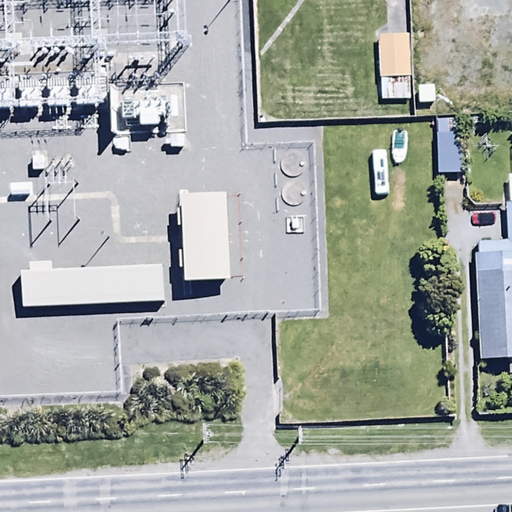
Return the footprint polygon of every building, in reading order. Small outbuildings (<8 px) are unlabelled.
[(406,37),(376,38),(377,102),(408,101),(406,37)] [(468,56),(452,56),(452,91),(468,91),(468,56)] [(476,257),(471,257),(475,363),(511,361),(511,176),(505,177),(506,207),(503,207),(504,244),(475,245),(476,257)] [(225,283),(222,196),(187,197),(187,192),(176,193),(179,284),(225,283)] [(16,273),(17,308),(163,304),(162,269),(52,272),(52,265),(26,265),(27,273),(16,273)]
